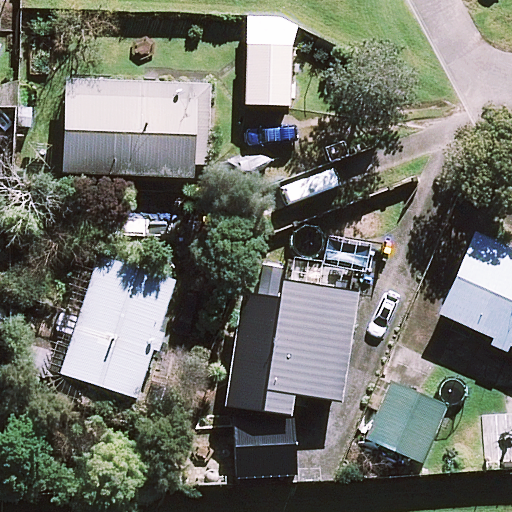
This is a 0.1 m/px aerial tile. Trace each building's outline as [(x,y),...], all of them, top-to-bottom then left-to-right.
[(253,107),(297,109),(300,50),(255,48),(253,107)] [(70,176),(200,181),(201,168),(215,169),(218,90),(74,84),(70,176)] [(446,318),(511,347),(511,249),(482,236),(446,318)] [(166,334),(183,283),(105,258),(67,375),(145,400),(159,354),(166,356),(173,336),(166,334)] [(347,405),(365,295),(288,283),(285,301),(251,295),(234,407),(297,417),(300,397),(347,405)] [(430,466),(455,408),(397,384),(372,442),(430,466)] [(244,482),(303,479),(301,419),(242,421),(244,482)]
